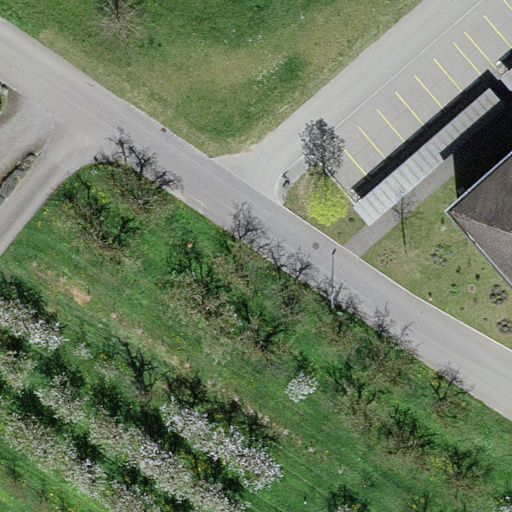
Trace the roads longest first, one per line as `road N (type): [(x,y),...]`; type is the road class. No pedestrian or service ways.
road 1 (residential): [(220,190),(511,392)]
road 2 (residential): [(220,190),(451,0)]
road 3 (residential): [(109,123),(0,260)]
road 4 (residential): [(0,48),(109,123)]
road 5 (residential): [(109,123),(220,190)]
